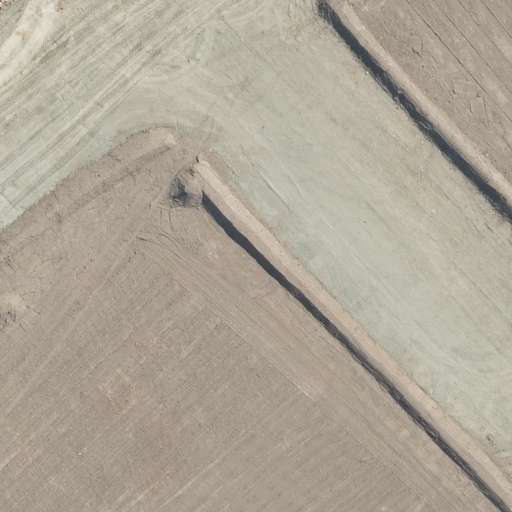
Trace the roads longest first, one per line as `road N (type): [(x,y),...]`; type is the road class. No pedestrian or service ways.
road 1 (unknown): [(171,0),(511,352)]
road 2 (unknown): [(0,119),(131,0)]
